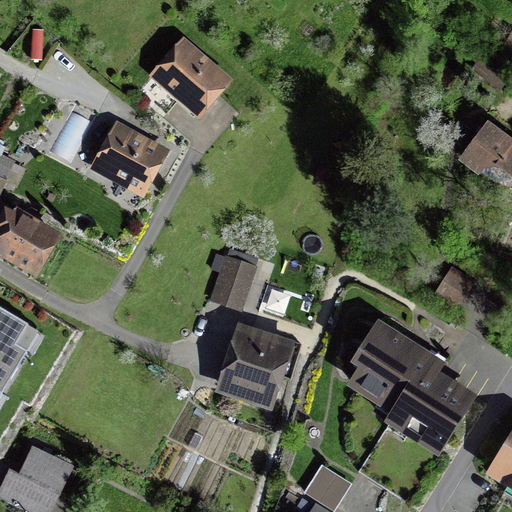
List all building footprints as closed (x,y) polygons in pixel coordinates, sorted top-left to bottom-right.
[(511,39),(497,68),(508,76),(511,69),(511,39)] [(183,43),(154,76),(197,114),(226,81),(183,43)] [(50,151),(71,162),(91,122),(72,112),(50,151)] [(511,141),(490,126),(465,160),(496,183),(511,180),(511,141)] [(96,167),(142,192),(163,153),(118,128),(96,167)] [(5,148),(0,145),(0,188),(13,163),(1,157),(5,148)] [(6,213),(0,222),(0,252),(35,273),(56,238),(17,214),(14,218),(6,213)] [(212,300),(240,310),(255,268),(227,258),(212,300)] [(453,263),(440,285),(463,299),(477,278),(453,263)] [(28,325),(0,308),(0,393),(2,395),(27,352),(16,345),(28,325)] [(385,488),(405,501),(471,398),(433,374),(438,364),(379,327),(357,362),(365,367),(354,385),(380,401),(382,397),(399,408),(360,469),(387,485),(385,488)] [(232,360),(278,375),(287,347),(241,332),(232,360)] [(269,403),(278,375),(232,360),(223,388),(269,403)] [(511,439),(491,473),(510,485),(511,485),(511,439)] [(73,467),(32,447),(16,480),(7,474),(0,488),(0,498),(28,511),(44,511),(55,492),(60,495),(73,467)] [(321,461),(306,491),(338,506),(353,477),(321,461)]
